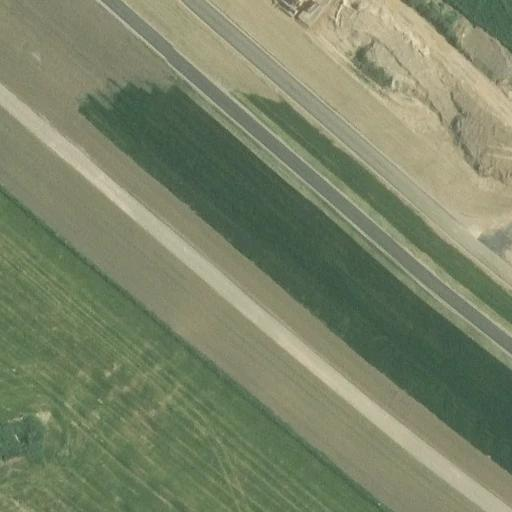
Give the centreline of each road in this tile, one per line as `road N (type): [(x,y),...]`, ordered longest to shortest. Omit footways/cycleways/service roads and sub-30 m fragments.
road 1 (track): [(500,511),(0,96)]
road 2 (unclassified): [(192,0),(486,253)]
